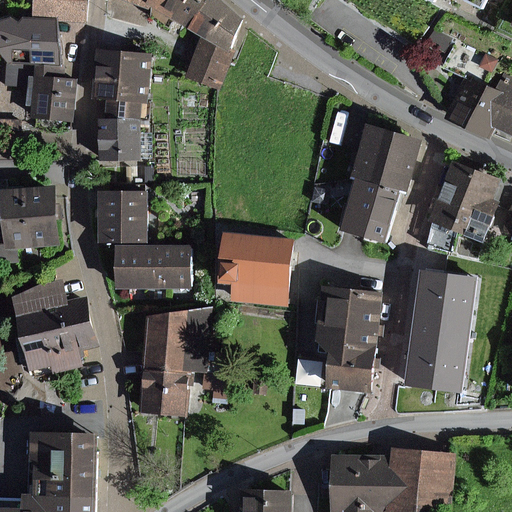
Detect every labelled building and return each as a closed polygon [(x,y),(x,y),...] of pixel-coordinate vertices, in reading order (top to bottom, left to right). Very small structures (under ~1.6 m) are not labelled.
[(96,0),(43,0),(43,17),(96,20),(96,0)] [(217,0),(216,0),(158,0),(196,27),(217,0)] [(244,15),(217,0),(196,27),(209,32),(234,46),(244,15)] [(0,51),(7,52),(4,57),(66,60),(67,45),(53,44),(54,27),(19,26),(19,17),(0,16),(0,51)] [(223,85),(234,46),(209,32),(197,73),(223,85)] [(105,96),(117,97),(152,100),(158,100),(162,50),(127,48),(109,46),(105,96)] [(66,60),(4,57),(3,89),(35,91),(33,120),(74,122),(77,81),(65,80),(65,77),(66,60)] [(314,134),(329,87),(254,64),(232,136),(284,152),(292,127),(314,134)] [(510,102),(497,127),(511,134),(511,80),(506,78),(497,95),(510,102)] [(510,102),(497,95),(490,91),(470,129),(491,139),(497,127),(510,102)] [(117,97),(118,116),(151,116),(152,100),(117,97)] [(151,143),(151,116),(118,116),(110,116),(110,159),(151,158),(151,143)] [(372,181),(411,192),(426,139),(381,126),(366,179),(372,181)] [(500,180),(454,164),(434,223),(438,224),(423,268),(452,279),(465,244),(486,251),(502,205),(492,201),(500,180)] [(0,265),(19,264),(18,248),(17,237),(10,237),(7,198),(10,198),(14,198),(14,188),(13,180),(0,181),(0,265)] [(411,192),(372,181),(359,225),(398,236),(411,192)] [(17,237),(18,248),(69,244),(67,214),(65,184),(14,188),(14,198),(10,198),(7,198),(10,237),(17,237)] [(163,192),(118,192),(118,241),(163,241),(163,192)] [(511,234),(511,201),(503,232),(511,234)] [(303,240),(236,234),(234,261),(232,284),(246,285),(244,302),(297,306),(300,273),(303,240)] [(203,246),(126,247),(127,285),(203,284),(203,246)] [(62,286),(13,299),(33,373),(79,360),(77,352),(100,346),(87,302),(68,307),(62,286)] [(419,342),(465,348),(490,351),(498,295),(426,286),(419,342)] [(382,294),(323,288),(317,350),(325,350),(376,355),(382,294)] [(189,315),(149,321),(142,414),(185,417),(189,370),(207,371),(211,317),(189,315)] [(465,348),(419,342),(411,400),(457,406),(465,348)] [(373,393),(376,355),(325,350),(322,388),(373,393)] [(105,511),(107,433),(48,431),(46,493),(45,511),(105,511)] [(397,462),(337,459),(334,511),(450,511),(454,457),(397,454),(397,462)] [(301,511),(303,489),(255,487),(253,511),(301,511)] [(45,511),(46,493),(35,493),(35,506),(0,505),(0,511),(45,511)]
